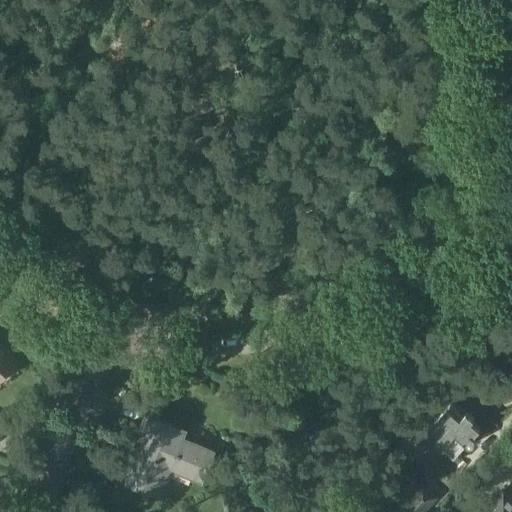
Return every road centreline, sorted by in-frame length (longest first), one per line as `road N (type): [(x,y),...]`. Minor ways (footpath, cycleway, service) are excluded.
road 1 (residential): [(115,325),(201,333),(285,321),(350,288),(397,247)]
road 2 (residential): [(397,247),(440,185),(467,114),(473,42)]
road 3 (residential): [(40,511),(115,325)]
road 4 (residential): [(511,348),(397,247)]
road 5 (residential): [(0,249),(57,296),(115,325)]
road 6 (unknown): [(285,321),(309,456)]
